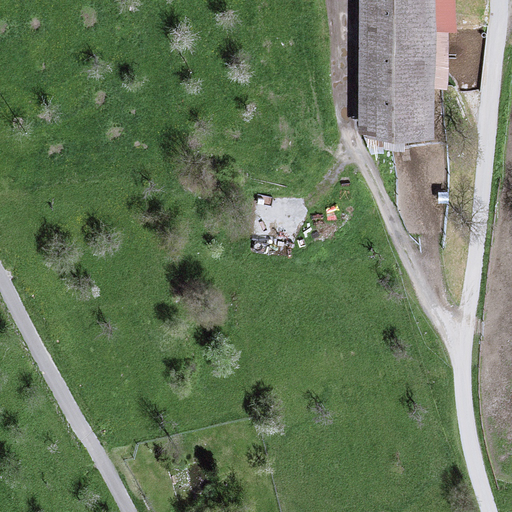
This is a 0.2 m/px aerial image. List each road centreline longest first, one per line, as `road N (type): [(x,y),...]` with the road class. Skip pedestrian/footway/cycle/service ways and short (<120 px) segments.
road 1 (residential): [(489,511),(469,436),(464,354),(500,0)]
road 2 (track): [(125,511),(0,271)]
